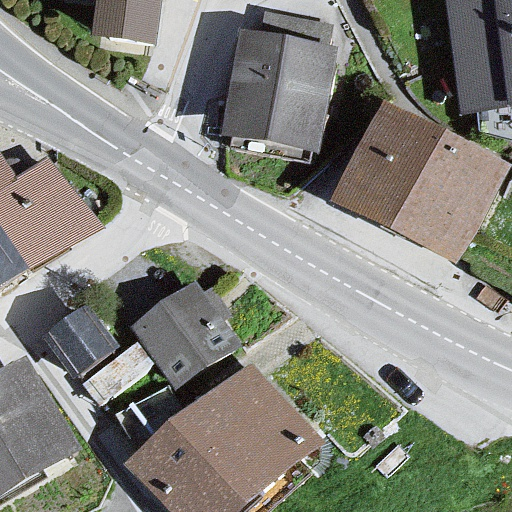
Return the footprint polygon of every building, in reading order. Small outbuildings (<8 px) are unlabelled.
[(102,54),(149,60),(156,0),(58,0),(57,14),(107,20),(102,54)] [(511,0),(445,0),(461,114),(511,107),(511,0)] [(247,48),(226,151),(320,170),(341,68),(247,48)] [(387,93),(335,194),(460,258),(511,157),(387,93)] [(54,171),(0,211),(0,237),(34,283),(101,233),(54,171)] [(0,308),(34,283),(0,237),(0,308)] [(197,283),(133,325),(175,388),(238,345),(197,283)] [(86,304),(45,332),(75,374),(115,345),(86,304)] [(247,359),(129,457),(175,511),(239,511),(319,445),(247,359)] [(26,375),(0,390),(0,511),(8,511),(82,469),(26,375)]
